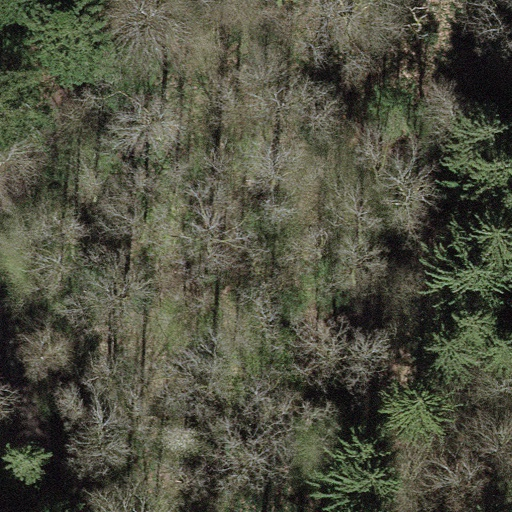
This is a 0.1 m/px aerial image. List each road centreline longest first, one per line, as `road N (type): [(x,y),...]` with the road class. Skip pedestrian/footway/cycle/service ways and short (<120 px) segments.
road 1 (track): [(0,226),(91,41),(121,0)]
road 2 (track): [(47,511),(0,314)]
